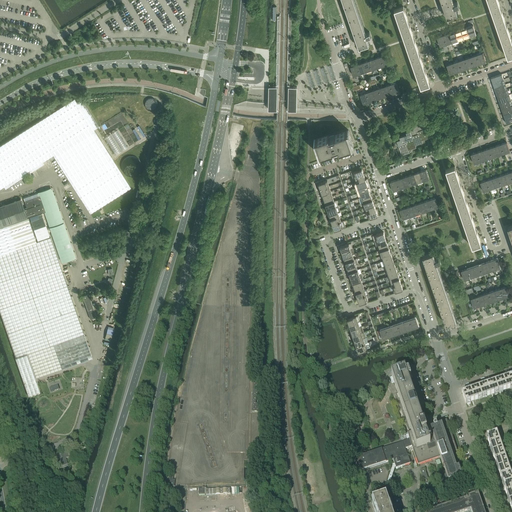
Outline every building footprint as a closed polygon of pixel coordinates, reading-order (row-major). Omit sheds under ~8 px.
[(365,34),(353,0),(342,0),(356,38),(354,39),(355,42),(357,41),(359,48),(369,44),(367,38),(371,37),(370,32),(365,34)] [(453,4),(451,0),(440,0),(444,8),(442,9),(443,12),(445,11),(447,18),(457,14),(455,8),(459,7),(457,2),(453,4)] [(487,0),(492,11),(496,9),(501,8),(498,1),(499,1),(499,0),(487,0)] [(394,9),(400,25),(409,22),(406,15),(407,15),(407,13),(406,13),(403,6),(394,9)] [(501,8),(496,9),(492,11),(497,26),(501,25),(506,23),(504,16),(505,16),(504,14),(503,14),(501,8)] [(409,22),(400,25),(405,40),(414,37),(412,31),(413,30),(412,28),(411,29),(409,22)] [(506,23),(501,25),(497,26),(502,41),(511,38),(509,32),(510,32),(509,29),(508,30),(506,23)] [(473,25),(467,27),(470,36),(476,34),(473,25)] [(467,27),(461,29),(464,38),(470,36),(467,27)] [(461,29),(455,31),(458,40),(464,38),(461,29)] [(455,31),(449,33),(452,42),(458,40),(455,31)] [(449,33),(443,35),(446,44),(452,42),(449,33)] [(440,46),(446,44),(443,35),(437,37),(440,46)] [(414,37),(405,40),(410,56),(419,53),(417,46),(418,46),(417,44),(416,44),(414,37)] [(511,40),(511,38),(502,41),(507,57),(511,55),(511,40)] [(424,68),(422,62),(423,61),(422,59),(421,59),(419,53),(410,56),(415,71),(424,68)] [(483,53),(476,55),(479,64),(486,62),(483,53)] [(387,55),(381,57),(384,66),(390,64),(387,55)] [(476,55),(470,57),(473,66),(479,64),(476,55)] [(381,57),(375,59),(378,68),(384,66),(381,57)] [(470,57),(465,59),(468,68),(473,66),(470,57)] [(375,59),(369,61),(372,70),(378,68),(375,59)] [(465,59),(459,61),(462,70),(468,68),(465,59)] [(369,61),(363,63),(366,72),(372,70),(369,61)] [(459,61),(453,63),(456,72),(462,70),(459,61)] [(363,63),(356,65),(359,74),(366,72),(363,63)] [(450,74),(456,72),(453,63),(447,65),(450,74)] [(354,76),(359,74),(356,65),(351,67),(354,76)] [(424,68),(415,71),(421,87),(424,86),(430,84),(427,77),(428,77),(428,74),(427,75),(424,68)] [(502,74),(491,77),(493,83),(504,79),(502,74)] [(504,79),(493,83),(495,88),(505,84),(504,79)] [(396,83),(390,85),(393,94),(399,92),(396,83)] [(505,84),(495,88),(496,93),(507,89),(505,84)] [(390,85),(384,87),(387,96),(393,94),(390,85)] [(384,87),(378,89),(381,98),(387,96),(384,87)] [(378,89),(372,91),(375,100),(381,98),(378,89)] [(507,89),(496,93),(498,98),(509,94),(507,89)] [(372,91),(366,93),(369,102),(375,100),(372,91)] [(366,93),(360,95),(363,104),(369,102),(366,93)] [(509,94),(498,98),(500,103),(511,99),(509,94)] [(74,98),(0,145),(0,187),(53,155),(94,129),(99,126),(82,98),(76,102),(74,98)] [(157,106),(157,105),(157,103),(155,101),(153,99),(151,99),(148,99),(146,101),(145,103),(144,105),(144,107),(146,110),(148,111),(150,112),(153,112),(155,110),(157,108),(157,106)] [(511,103),(511,99),(500,103),(502,108),(511,104),(511,103)] [(511,104),(502,108),(503,113),(511,110),(511,104)] [(511,110),(503,113),(505,118),(511,116),(511,110)] [(429,138),(424,123),(420,125),(417,126),(413,127),(414,130),(411,131),(415,145),(423,142),(422,140),(429,138)] [(94,129),(53,155),(90,213),(131,187),(94,129)] [(328,135),(314,140),(316,147),(318,147),(320,153),(329,151),(333,149),(338,147),(339,150),(354,145),(349,130),(329,137),(329,136),(328,135)] [(416,147),(415,145),(411,131),(410,130),(406,132),(407,135),(404,136),(409,150),(416,147)] [(409,152),(409,150),(404,136),(404,135),(399,137),(400,140),(397,141),(397,140),(402,155),(409,152)] [(507,142),(501,144),(504,153),(510,151),(507,142)] [(501,144),(495,146),(498,155),(504,153),(501,144)] [(498,155),(495,146),(489,148),(493,160),(494,160),(493,157),(498,155)] [(493,160),(489,148),(483,150),(486,159),(491,158),(492,160),(493,160)] [(483,150),(477,152),(480,161),(486,159),(483,150)] [(477,152),(471,154),(474,163),(480,161),(477,152)] [(460,182),(458,175),(459,175),(458,173),(457,173),(455,166),(446,169),(451,185),(460,182)] [(364,174),(362,169),(351,172),(353,178),(355,177),(364,174)] [(429,179),(426,170),(420,172),(423,181),(424,184),(427,183),(426,180),(429,179)] [(423,181),(420,172),(414,174),(417,183),(423,181)] [(365,179),(364,174),(355,177),(357,182),(365,179)] [(417,183),(414,174),(408,176),(411,185),(417,183)] [(504,174),(498,176),(501,185),(507,183),(504,174)] [(411,185),(408,176),(402,178),(405,187),(411,185)] [(498,176),(492,178),(495,187),(501,185),(498,176)] [(405,187),(402,178),(396,180),(399,189),(405,187)] [(492,178),(486,180),(489,189),(495,187),(492,178)] [(367,184),(365,179),(357,182),(358,187),(367,184)] [(329,186),(327,180),(318,183),(320,189),(329,186)] [(399,189),(396,180),(390,182),(393,191),(399,189)] [(486,180),(480,182),(484,191),(489,189),(486,180)] [(465,197),(463,191),(464,190),(463,188),(462,188),(460,182),(451,185),(456,200),(465,197)] [(369,189),(367,184),(358,187),(356,188),(358,193),(360,192),(369,189)] [(331,191),(329,186),(320,189),(322,194),(331,191)] [(39,192),(40,195),(46,211),(63,261),(67,260),(70,259),(74,257),(50,188),(39,192)] [(371,194),(369,189),(360,192),(362,197),(371,194)] [(333,196),(331,191),(322,194),(324,199),(333,196)] [(0,311),(16,357),(15,358),(28,396),(40,392),(37,382),(35,378),(62,369),(54,345),(84,334),(50,237),(36,242),(28,218),(30,217),(30,220),(39,217),(38,214),(42,213),(44,212),(46,211),(40,195),(39,192),(23,198),(24,201),(26,207),(24,208),(20,198),(16,200),(12,201),(6,203),(0,205),(0,311)] [(372,199),(371,194),(362,197),(364,202),(372,199)] [(334,201),(333,196),(324,199),(326,204),(334,201)] [(465,197),(456,200),(462,216),(471,213),(468,206),(469,206),(469,203),(468,204),(465,197)] [(439,207),(436,198),(429,200),(432,209),(439,207)] [(374,205),(372,199),(364,202),(365,208),(374,205)] [(432,209),(429,200),(423,202),(426,211),(432,209)] [(336,206),(334,201),(326,204),(327,209),(336,206)] [(426,211),(423,202),(417,204),(421,213),(426,211)] [(107,204),(99,209),(103,214),(110,209),(107,204)] [(421,213),(417,204),(412,206),(415,215),(421,213)] [(376,210),(374,205),(365,208),(367,213),(376,210)] [(338,211),(336,206),(327,209),(329,214),(338,211)] [(415,215),(412,206),(406,208),(409,217),(415,215)] [(409,217),(406,208),(400,210),(403,219),(409,217)] [(378,215),(376,210),(367,213),(369,218),(378,215)] [(340,216),(338,211),(329,214),(331,219),(340,216)] [(471,213),(462,216),(467,231),(471,230),(476,228),(474,221),(475,221),(474,219),(473,219),(471,213)] [(39,217),(30,220),(37,239),(49,235),(42,215),(39,217)] [(341,221),(340,216),(331,219),(333,224),(341,221)] [(343,227),(341,221),(333,224),(334,230),(343,227)] [(476,228),(471,230),(467,231),(472,247),(481,244),(479,237),(480,236),(479,234),(478,234),(476,228)] [(374,241),(385,237),(383,232),(372,236),(374,241)] [(387,242),(385,237),(374,241),(376,246),(378,245),(387,242)] [(389,247),(387,242),(378,245),(380,250),(389,247)] [(353,248),(351,243),(340,247),(342,252),(351,249),(353,248)] [(391,252),(389,247),(380,250),(382,255),(391,252)] [(352,254),(351,249),(342,252),(344,257),(352,254)] [(392,258),(391,252),(382,255),(384,261),(392,258)] [(455,320),(437,265),(441,264),(439,257),(435,259),(432,253),(422,256),(425,263),(423,263),(424,266),(426,266),(446,324),(451,322),(452,324),(456,323),(455,320)] [(354,259),(352,254),(344,257),(345,262),(354,259)] [(358,263),(356,258),(354,259),(345,262),(347,267),(356,264),(358,263)] [(394,263),(392,258),(384,261),(385,266),(394,263)] [(500,267),(497,258),(491,261),(495,271),(495,269),(500,267)] [(495,271),(491,261),(485,263),(488,272),(493,270),(494,271),(495,271)] [(396,268),(394,263),(385,266),(387,271),(396,268)] [(485,263),(479,265),(482,274),(488,272),(485,263)] [(358,269),(356,264),(347,267),(349,272),(358,269)] [(479,265),(473,267),(476,276),(482,274),(479,265)] [(473,267),(467,269),(470,278),(476,276),(473,267)] [(398,273),(396,268),(387,271),(389,276),(398,273)] [(359,275),(358,269),(349,272),(351,278),(359,275)] [(467,269),(461,271),(464,280),(470,278),(467,269)] [(399,278),(398,273),(389,276),(391,281),(399,278)] [(361,280),(359,275),(351,278),(352,283),(361,280)] [(401,283),(399,278),(391,281),(392,286),(401,283)] [(363,285),(361,280),(352,283),(354,288),(363,285)] [(403,288),(401,283),(392,286),(394,291),(403,288)] [(365,290),(363,285),(354,288),(356,293),(365,290)] [(507,286),(500,289),(504,298),(510,295),(507,286)] [(500,289),(495,290),(498,299),(504,298),(500,289)] [(366,295),(365,290),(356,293),(358,298),(366,295)] [(495,290),(489,293),(492,302),(498,299),(495,290)] [(489,293),(483,295),(486,304),(492,302),(489,293)] [(82,296),(90,319),(96,317),(88,294),(82,296)] [(368,300),(366,295),(358,298),(359,303),(368,300)] [(483,295),(477,297),(480,306),(486,304),(483,295)] [(477,297),(471,299),(474,308),(480,306),(477,297)] [(358,315),(356,316),(347,319),(349,325),(358,322),(360,321),(358,315)] [(419,326),(416,317),(409,320),(412,329),(419,326)] [(412,329),(409,320),(403,322),(406,331),(412,329)] [(360,327),(358,322),(349,325),(351,330),(360,327)] [(406,331),(403,322),(397,324),(401,333),(406,331)] [(401,333),(397,324),(392,326),(395,335),(401,333)] [(395,335),(392,326),(386,328),(389,337),(395,335)] [(362,332),(360,327),(351,330),(353,335),(362,332)] [(389,337),(386,328),(380,330),(383,339),(389,337)] [(366,337),(364,332),(362,332),(353,335),(355,341),(363,338),(366,337)] [(365,343),(363,338),(355,341),(357,346),(365,343)] [(367,349),(365,343),(357,346),(358,352),(367,349)] [(410,464),(406,452),(405,449),(412,447),(418,465),(440,458),(445,472),(443,473),(447,485),(458,481),(457,479),(460,478),(459,475),(461,474),(459,468),(456,468),(451,454),(457,452),(444,414),(428,419),(425,411),(422,412),(411,379),(408,372),(406,373),(405,370),(391,375),(397,393),(395,394),(408,431),(410,430),(411,433),(407,434),(401,436),(403,442),(349,460),(352,467),(356,466),(358,472),(393,460),(394,464),(395,468),(396,469),(410,464)] [(511,379),(511,376),(494,382),(498,392),(511,387),(511,379)] [(494,382),(478,388),(482,398),(498,392),(494,382)] [(259,412),(260,383),(252,383),(252,412),(259,412)] [(462,393),(465,404),(482,398),(478,388),(462,393)] [(492,452),(496,451),(502,449),(497,432),(486,436),(492,452)] [(76,448),(88,444),(86,440),(74,444),(76,448)] [(502,449),(496,451),(492,452),(497,469),(508,465),(502,449)] [(56,456),(59,467),(67,464),(64,458),(70,456),(69,452),(56,456)] [(395,468),(394,464),(391,465),(392,466),(381,501),(384,500),(394,469),(395,468)] [(511,481),(511,477),(508,465),(497,469),(503,485),(507,483),(511,481)] [(424,469),(420,470),(425,485),(429,483),(428,480),(424,469)] [(511,481),(507,483),(503,485),(508,501),(511,500),(511,481)] [(464,500),(463,499),(425,511),(463,511),(467,511),(467,509),(470,508),(471,511),(482,511),(481,507),(482,506),(478,493),(466,497),(466,498),(466,500),(464,500)] [(378,502),(372,504),(375,511),(390,511),(387,503),(387,502),(386,499),(385,499),(382,501),(381,501),(380,501),(378,502)]
